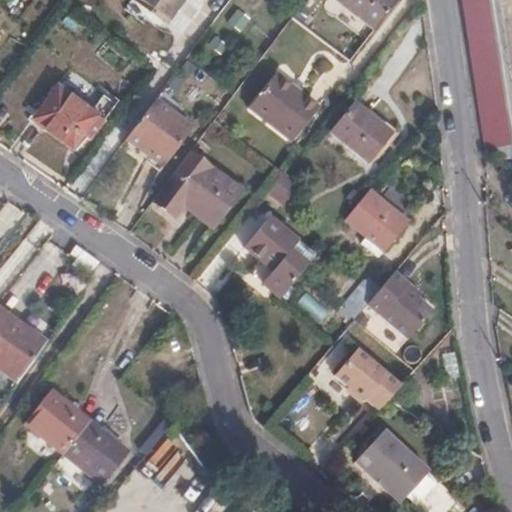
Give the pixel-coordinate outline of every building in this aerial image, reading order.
[(153,10),(138,0),(130,0),(128,4),(147,18),(153,10)] [(180,0),(138,0),(153,10),(166,19),(180,0)] [(338,0),(376,27),(396,0),(338,0)] [(509,140),(485,0),(461,0),(486,145),(509,140)] [(321,105),(276,72),(249,108),(293,141),(321,105)] [(98,110),(60,83),(37,115),(75,143),(84,130),(98,110)] [(191,127),(154,101),(125,140),(162,166),(191,127)] [(388,130),(352,102),(329,134),(366,161),(388,130)] [(105,116),(98,110),(84,130),(91,135),(105,116)] [(241,189),(189,150),(153,199),(176,216),(185,204),(214,226),(241,189)] [(407,224),(370,193),(347,221),(366,237),(384,252),(407,224)] [(297,243),(267,220),(244,249),(259,261),(249,275),(280,300),(306,270),(287,257),(297,243)] [(384,252),(366,237),(362,243),(379,258),(384,252)] [(316,258),(297,243),(287,257),(306,270),(316,258)] [(393,272),(379,289),(367,303),(410,339),(432,313),(414,298),(403,289),(407,283),(393,272)] [(354,318),(367,303),(379,289),(369,280),(357,294),(354,292),(338,311),(351,321),(354,318)] [(418,292),(407,283),(403,289),(414,298),(418,292)] [(44,345),(0,311),(0,369),(16,382),(44,345)] [(401,384),(359,346),(335,372),(378,411),(390,396),(401,384)] [(24,420),(62,450),(87,418),(77,409),(80,405),(64,392),(60,397),(49,388),(24,420)] [(98,427),(87,418),(62,450),(100,480),(125,449),(115,441),(119,435),(102,422),(98,427)] [(430,470),(383,430),(355,463),(402,503),(430,470)]
